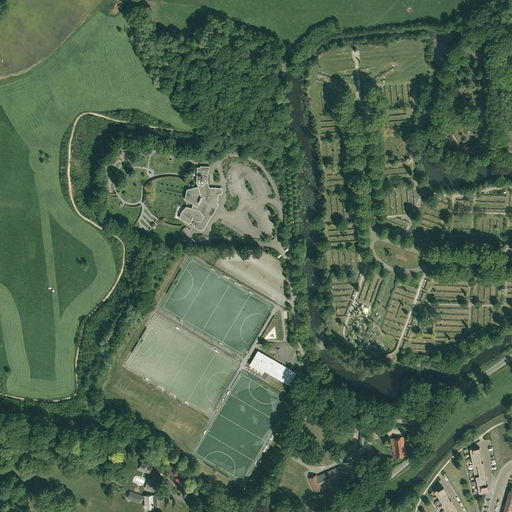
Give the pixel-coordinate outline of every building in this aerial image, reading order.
[(207,182),(208,166),(202,166),(202,167),(197,167),(196,183),(198,185),(198,186),(197,186),(187,189),(185,199),(193,204),(191,208),(186,206),(181,212),(179,218),(185,221),(188,222),(188,223),(189,224),(190,222),(194,225),(193,226),(198,229),(199,226),(202,226),(204,228),(207,224),(206,224),(211,215),(208,213),(212,207),(214,208),(217,204),(218,194),(215,194),(215,192),(216,192),(216,187),(204,187),(204,183),(207,182)] [(296,372),(259,351),(252,362),(289,384),(289,385),(296,372)] [(394,458),(405,456),(403,436),(390,438),(394,458)] [(481,452),(471,454),(472,458),(467,459),(467,460),(481,457),(480,452),(481,452)] [(150,469),(151,466),(153,462),(147,460),(142,459),(140,465),(142,466),(150,469)] [(317,477),(317,476),(316,475),(309,478),(314,491),(322,488),(321,485),(334,479),(334,478),(348,472),(350,478),(358,474),(352,460),(344,463),(344,464),(324,473),(324,474),(317,477)] [(484,468),(483,462),(473,465),(474,469),(469,470),(469,472),(484,468)] [(474,472),(475,477),(485,475),(484,468),(469,472),(469,473),(474,472)] [(486,475),(485,475),(475,477),(476,477),(477,481),(471,482),(472,483),(486,480),(485,475),(486,475)] [(434,491),(437,495),(445,491),(443,486),(440,488),(440,487),(434,491)] [(144,496),(141,496),(141,495),(130,491),(127,497),(139,502),(140,498),(142,498),(142,499),(144,499),(145,503),(144,504),(144,506),(145,507),(145,508),(147,508),(147,510),(148,511),(150,511),(151,509),(151,508),(153,508),(153,506),(157,506),(156,495),(152,495),(144,496)] [(445,491),(437,495),(439,499),(434,502),(435,503),(447,496),(445,491)] [(442,505),(451,500),(450,500),(447,496),(435,503),(435,504),(440,501),(442,505)] [(442,511),(454,505),(451,500),(442,505),(444,510),(440,511),(442,511)]
